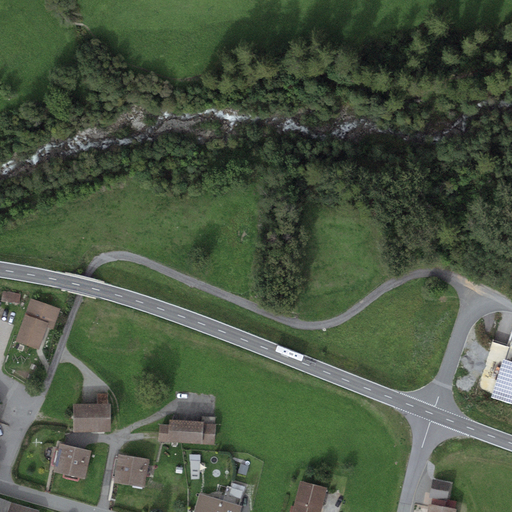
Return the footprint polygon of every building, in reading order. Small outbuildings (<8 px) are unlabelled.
[(20,293),(4,291),(2,300),(19,303),(20,293)] [(58,309),(32,300),(18,339),(38,346),(49,317),(55,319),(58,309)] [(510,347),(493,341),(478,388),(495,393),(510,347)] [(99,405),(75,405),(75,430),(98,430),(98,433),(105,433),(105,430),(109,430),(109,404),(107,404),(107,394),(99,394),(99,405)] [(202,423),(171,420),(171,427),(161,426),(160,439),(213,443),(215,417),(202,416),(202,423)] [(90,451),(61,445),(55,470),(84,477),(90,451)] [(148,460),(120,455),(116,481),(133,484),(134,481),(144,483),(148,460)] [(249,466),(241,463),(238,472),(246,474),(249,466)] [(449,483),(434,481),(429,506),(431,506),(444,509),(446,498),(449,483)] [(318,511),(325,489),(302,483),(295,509),(304,511),(303,511),(318,511)] [(201,511),(237,511),(239,507),(238,506),(242,490),(228,486),(223,502),(201,496),(197,511),(201,511)] [(446,498),(444,509),(454,511),(455,500),(446,498)] [(4,511),(8,503),(0,499),(0,511),(4,511)] [(34,511),(8,503),(4,511),(34,511)]
